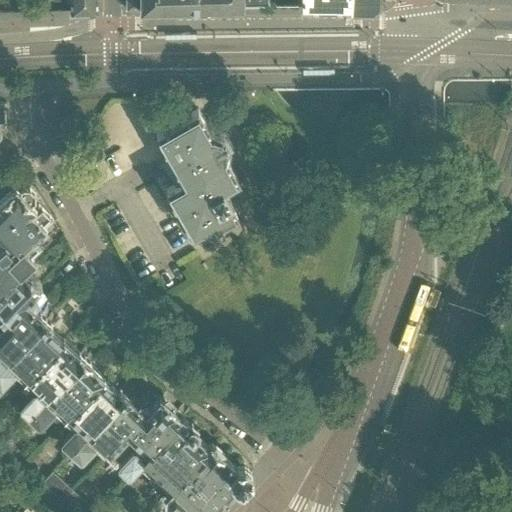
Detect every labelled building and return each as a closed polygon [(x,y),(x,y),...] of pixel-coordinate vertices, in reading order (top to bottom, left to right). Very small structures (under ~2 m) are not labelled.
[(69,0),(70,10),(71,10),(78,10),(98,9),(97,0),(69,0)] [(126,0),(126,9),(140,8),(140,9),(158,8),(240,7),(240,0),(126,0)] [(349,0),(350,8),(371,8),(371,9),(378,2),(378,0),(349,0)] [(0,126),(3,126),(2,124),(5,124),(5,123),(5,119),(8,119),(7,107),(4,107),(4,104),(4,103),(0,103),(0,126)] [(156,132),(183,179),(167,189),(180,212),(180,211),(193,233),(212,221),(215,227),(224,222),(223,221),(236,213),(229,200),(231,199),(224,187),(238,179),(225,156),(226,156),(228,146),(221,134),(212,131),(211,131),(198,109),(156,132)] [(0,288),(20,268),(33,256),(24,247),(32,239),(33,240),(47,227),(46,226),(53,219),(39,205),(36,207),(32,204),(35,201),(35,195),(35,194),(29,188),(23,188),(22,188),(20,190),(16,186),(13,190),(12,189),(1,200),(2,200),(0,201),(0,236),(5,241),(0,245),(0,253),(1,255),(0,255),(0,288)] [(447,222),(440,241),(451,245),(458,227),(447,222)] [(0,326),(25,300),(26,300),(40,285),(25,272),(24,272),(20,268),(0,288),(0,326)] [(0,367),(45,317),(40,313),(26,300),(25,300),(0,326),(0,367)] [(0,387),(15,372),(25,381),(63,339),(49,326),(52,323),(45,317),(0,367),(0,387)] [(22,407),(31,415),(84,356),(79,351),(78,352),(64,338),(63,339),(25,381),(34,390),(22,404),(22,407)] [(42,422),(49,415),(59,424),(65,418),(103,376),(104,377),(105,376),(90,363),(91,362),(84,356),(31,415),(39,422),(42,422)] [(62,441),(72,451),(126,392),(120,387),(118,390),(104,377),(103,376),(65,418),(74,427),(62,439),(62,441)] [(93,445),(104,455),(145,411),(126,392),(72,451),(80,458),(82,458),(93,445)] [(129,470),(137,462),(180,415),(175,411),(175,410),(172,407),(173,406),(163,397),(162,398),(159,395),(145,411),(104,455),(115,465),(118,462),(127,470),(129,470)] [(137,462),(167,490),(208,446),(189,427),(192,424),(191,423),(190,424),(181,415),(180,416),(180,415),(137,462)] [(211,443),(208,446),(167,490),(165,492),(166,497),(178,509),(183,509),(183,511),(211,511),(219,504),(218,504),(222,500),(226,503),(232,496),(228,493),(233,488),(237,485),(245,485),(245,484),(246,483),(247,482),(249,481),(250,479),(250,471),(249,471),(248,470),(247,469),(245,467),(244,467),(244,466),(236,466),(236,467),(235,467),(221,454),(222,453),(211,443)] [(52,491),(62,480),(52,472),(42,483),(52,491)] [(29,499),(29,503),(32,506),(36,506),(39,503),(39,498),(36,496),(32,496),(29,499)] [(450,511),(452,509),(434,502),(430,511),(450,511)]
